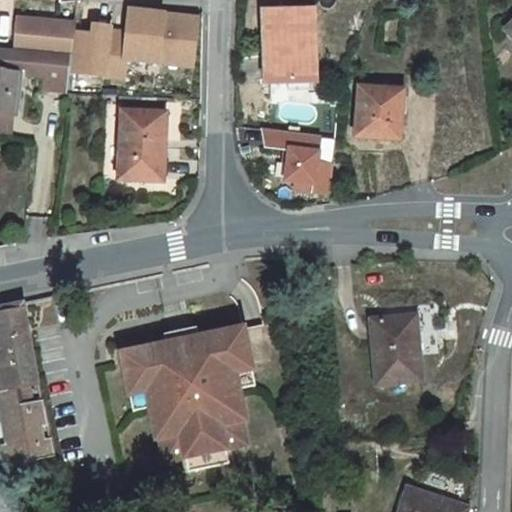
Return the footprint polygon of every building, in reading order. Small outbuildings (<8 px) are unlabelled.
[(109,36),(104,76),(123,78),(125,59),(192,67),(198,20),(130,12),(127,31),(126,38),(109,36)] [(271,82),(309,80),(307,14),(263,15),(264,54),(270,54),(271,82)] [(104,76),(109,36),(110,29),(93,27),(91,36),(73,33),(71,56),(70,71),(104,76)] [(127,31),(110,29),(109,36),(126,38),(127,31)] [(71,56),(0,49),(0,113),(12,115),(15,115),(20,72),(26,72),(25,76),(46,77),(45,84),(68,86),(70,71),(71,56)] [(68,86),(45,84),(44,91),(66,94),(67,94),(68,86)] [(356,136),(401,141),(405,90),(360,87),(356,134),(356,136)] [(118,181),(163,183),(166,114),(122,112),(118,181)] [(12,115),(0,113),(0,132),(10,134),(12,115)] [(321,135),(268,128),(265,146),(290,148),(287,179),(297,181),(315,183),(314,190),(332,193),(334,164),(319,162),(320,151),(319,151),(321,135)] [(315,183),(297,181),(296,188),(314,190),(315,183)] [(25,310),(0,314),(0,375),(2,390),(38,384),(25,310)] [(371,321),(377,385),(422,382),(419,344),(415,343),(413,317),(371,321)] [(167,345),(122,355),(130,396),(147,393),(150,409),(156,441),(160,440),(165,463),(185,459),(206,455),(227,451),(247,446),(242,423),(245,422),(239,390),(236,374),(253,371),(244,329),(199,339),(167,345)] [(167,345),(199,339),(197,329),(164,335),(167,345)] [(239,390),(256,387),(253,371),(236,374),(239,390)] [(30,390),(1,395),(7,424),(12,422),(16,446),(11,447),(2,449),(6,471),(14,469),(55,459),(51,439),(39,442),(37,429),(48,426),(43,401),(33,403),(30,390)] [(147,393),(130,396),(133,413),(150,409),(147,393)] [(12,422),(7,424),(11,447),(16,446),(12,422)] [(227,451),(206,455),(209,469),(230,465),(227,451)] [(206,455),(185,459),(189,474),(209,469),(206,455)] [(468,511),(470,508),(408,487),(399,511),(468,511)]
